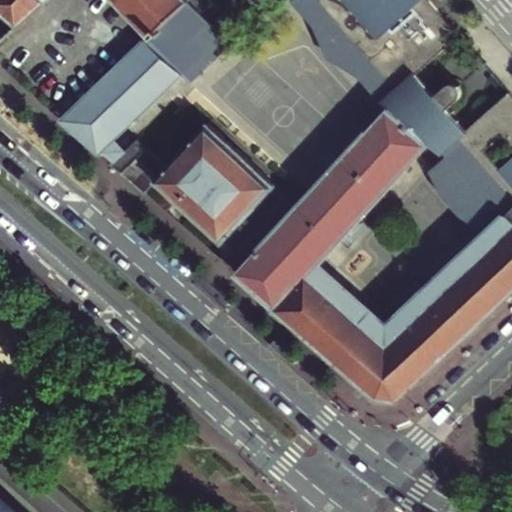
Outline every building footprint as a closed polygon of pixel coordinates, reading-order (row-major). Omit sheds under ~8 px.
[(0,0),(0,11),(16,26),(41,1),(40,0),(0,0)] [(115,0),(152,36),(190,2),(187,0),(115,0)] [(332,17),(346,5),(341,0),(324,0),(320,3),(332,17)] [(388,25),(375,10),(366,0),(341,0),(346,5),(357,18),(369,31),(380,44),(392,58),(403,70),(434,42),(431,38),(413,54),(400,39),(388,25)] [(366,0),(375,10),(386,0),(366,0)] [(386,0),(375,10),(388,25),(415,0),(386,0)] [(415,0),(388,25),(400,39),(436,7),(429,0),(415,0)] [(122,138),(161,100),(184,77),(187,80),(210,57),(227,40),(190,2),(152,36),(63,119),(105,155),(122,138)] [(344,30),(357,18),(346,5),(332,17),(344,30)] [(413,54),(431,38),(449,22),(436,7),(400,39),(413,54)] [(355,43),(369,31),(357,18),(344,30),(355,43)] [(417,72),(439,52),(460,34),(449,22),(431,38),(434,42),(403,70),(390,82),(396,90),(417,72)] [(367,57),(380,44),(369,31),(355,43),(367,57)] [(187,80),(193,86),(232,46),(227,40),(210,57),(187,80)] [(379,70),(392,58),(380,44),(367,57),(379,70)] [(390,82),(403,70),(392,58),(379,70),(390,82)] [(396,90),(386,99),(394,106),(404,115),(410,108),(424,121),(426,123),(420,130),(433,142),(434,143),(441,150),(457,135),(465,128),(458,120),(447,107),(457,99),(461,94),(462,91),(460,86),(456,82),(450,82),(445,85),(435,93),(417,72),(396,90)] [(470,149),(511,111),(511,91),(510,89),(465,128),(457,135),(470,149)] [(401,400),(489,316),(511,295),(511,229),(489,252),(433,305),(391,345),(344,304),(312,276),(357,227),(405,173),(434,143),(433,142),(420,130),(417,127),(404,115),(394,106),(239,273),(380,398),(401,400)] [(417,127),(424,121),(410,108),(404,115),(417,127)] [(489,170),(511,149),(511,111),(470,149),(489,170)] [(417,127),(420,130),(426,123),(424,121),(417,127)] [(225,243),(257,207),(277,186),(210,124),(170,168),(158,180),(225,243)] [(116,165),(131,178),(155,153),(151,151),(145,135),(133,148),(116,165)] [(446,155),(454,162),(470,149),(457,135),(441,150),(446,155)] [(105,155),(116,165),(133,148),(122,138),(105,155)] [(476,182),(489,170),(470,149),(454,162),(476,182)] [(511,186),(511,149),(489,170),(507,191),(511,186)] [(147,193),(158,180),(170,168),(155,153),(131,178),(147,193)] [(485,233),(506,210),(496,201),(476,182),(454,162),(446,155),(430,169),(485,233)] [(496,201),(507,191),(489,170),(476,182),(496,201)] [(433,305),(489,252),(511,229),(511,215),(511,214),(506,210),(485,233),(479,240),(480,241),(390,325),(332,274),(415,183),(405,173),(357,227),(312,276),(344,304),(391,345),(433,305)] [(506,210),(511,214),(511,211),(511,196),(507,191),(496,201),(506,210)] [(0,511),(21,511),(0,493),(0,511)]
